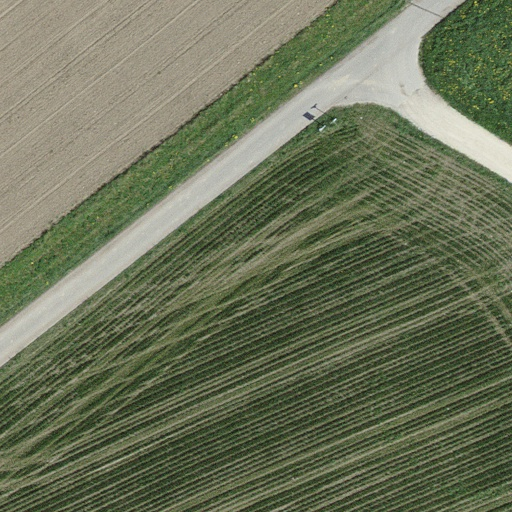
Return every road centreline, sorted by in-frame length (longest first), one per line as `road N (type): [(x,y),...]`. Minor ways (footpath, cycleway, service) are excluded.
road 1 (unclassified): [(0,339),(437,0)]
road 2 (track): [(511,184),(344,73)]
